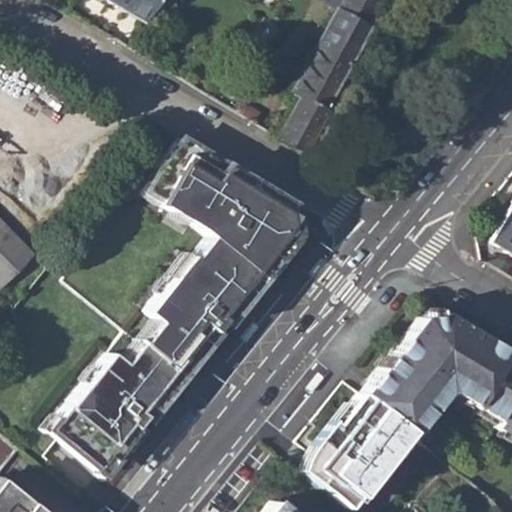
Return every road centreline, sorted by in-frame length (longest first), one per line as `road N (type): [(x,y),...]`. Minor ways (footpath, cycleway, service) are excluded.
road 1 (residential): [(11,0),(387,228)]
road 2 (tertiary): [(387,228),(156,511)]
road 3 (tertiary): [(387,228),(511,82)]
road 4 (residential): [(387,228),(511,302)]
